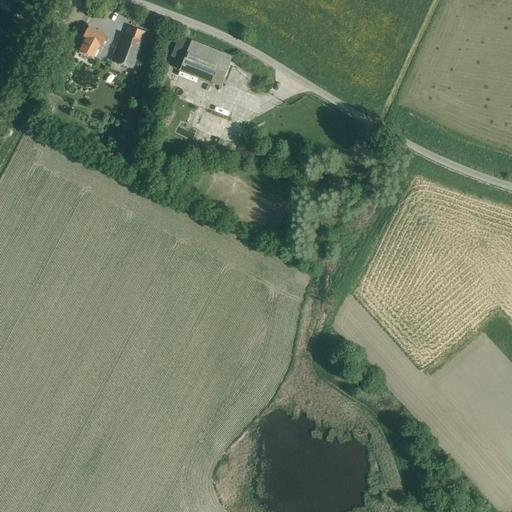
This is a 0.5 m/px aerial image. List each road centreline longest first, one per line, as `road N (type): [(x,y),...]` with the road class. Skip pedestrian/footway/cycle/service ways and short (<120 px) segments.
road 1 (unclassified): [(511,186),(426,154),(233,40),(129,0)]
road 2 (unclassified): [(0,124),(63,0)]
